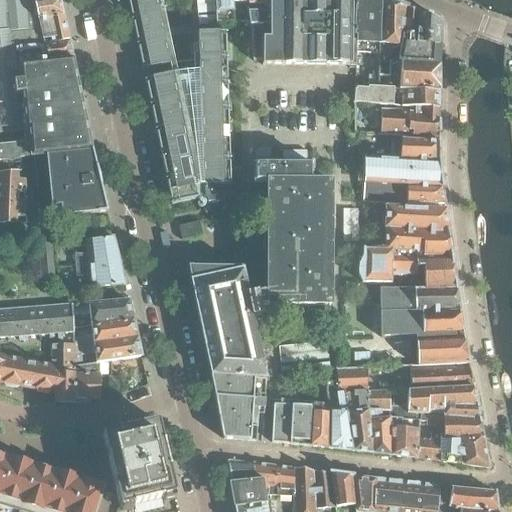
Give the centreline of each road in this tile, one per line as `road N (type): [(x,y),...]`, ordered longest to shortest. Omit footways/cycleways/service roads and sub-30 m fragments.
road 1 (residential): [(463,19),(460,192),(505,483)]
road 2 (residential): [(183,401),(98,0)]
road 3 (residential): [(505,483),(193,450)]
road 4 (residential): [(0,416),(67,432),(183,401)]
